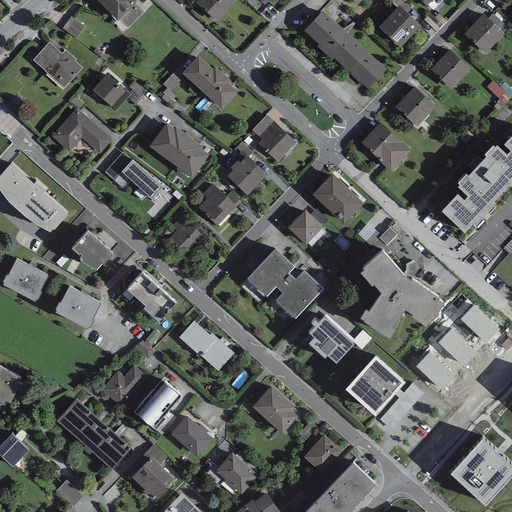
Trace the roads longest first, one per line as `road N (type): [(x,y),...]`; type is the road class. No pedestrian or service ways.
road 1 (residential): [(399,478),(195,296)]
road 2 (residential): [(195,296),(0,117)]
road 3 (residential): [(331,152),(502,306)]
road 4 (residential): [(195,296),(331,152)]
road 5 (residential): [(358,125),(479,0)]
road 6 (residential): [(264,38),(358,125)]
road 7 (residential): [(238,65),(331,152)]
